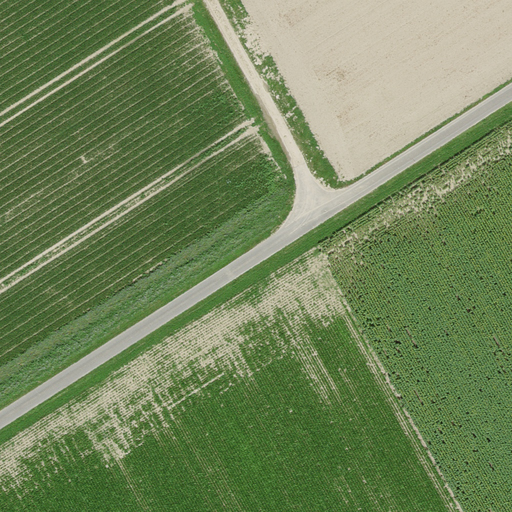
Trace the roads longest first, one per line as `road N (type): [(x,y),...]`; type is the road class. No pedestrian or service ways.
road 1 (track): [(511,84),(0,416)]
road 2 (track): [(225,0),(335,196)]
